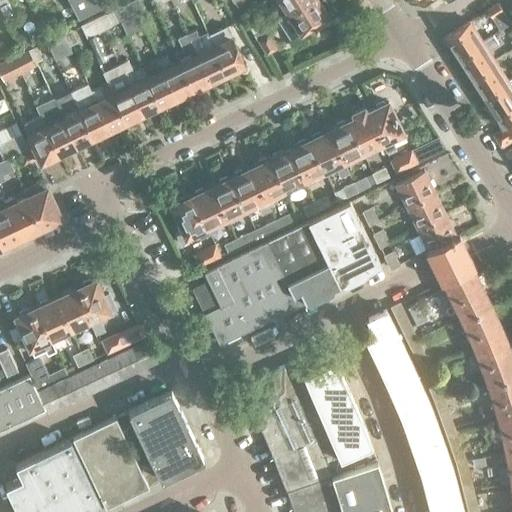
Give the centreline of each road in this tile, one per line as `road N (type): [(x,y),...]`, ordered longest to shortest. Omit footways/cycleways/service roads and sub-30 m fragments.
road 1 (residential): [(401,36),(101,184),(111,216)]
road 2 (unclassified): [(415,511),(335,312)]
road 3 (residential): [(511,211),(401,36)]
road 4 (unclassified): [(0,448),(187,362)]
road 5 (unclassified): [(335,312),(511,228)]
road 6 (unclassified): [(187,362),(111,216)]
road 7 (unclassified): [(196,381),(335,312)]
road 8 (residential): [(111,216),(0,271)]
